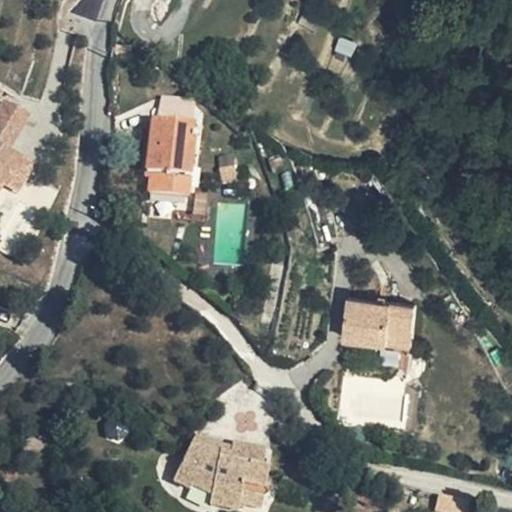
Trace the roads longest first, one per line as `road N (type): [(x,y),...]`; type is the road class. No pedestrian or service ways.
road 1 (residential): [(77,228),(135,252),(219,318),(320,447),(356,466),(511,504)]
road 2 (unclassified): [(108,0),(99,18),(95,134),(77,228)]
road 3 (unclassified): [(77,228),(57,299),(0,383)]
